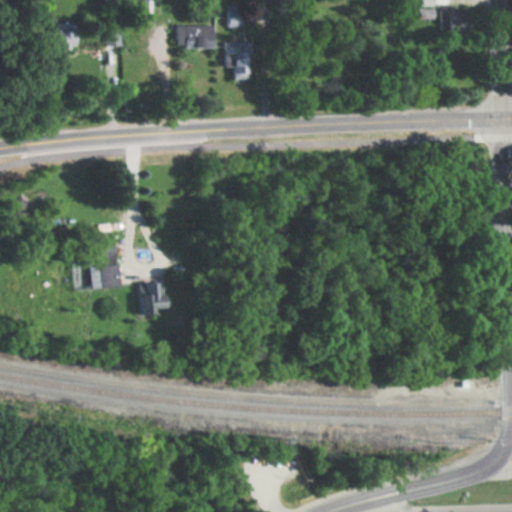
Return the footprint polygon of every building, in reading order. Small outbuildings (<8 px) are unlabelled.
[(417,18),(431,18),(431,2),(417,2),(417,18)] [(238,3),(225,3),(225,27),(238,27),(238,3)] [(52,46),(70,46),(70,23),(52,23),(52,46)] [(173,48),(211,48),(211,25),(173,25),(173,48)] [(103,45),(116,44),(115,34),(103,34),(103,45)] [(247,41),(222,41),(222,66),(230,66),(230,81),(247,81),(247,41)] [(115,286),(113,244),(85,245),(87,287),(115,286)] [(150,298),(150,283),(137,283),(137,310),(162,310),(162,298),(150,298)]
